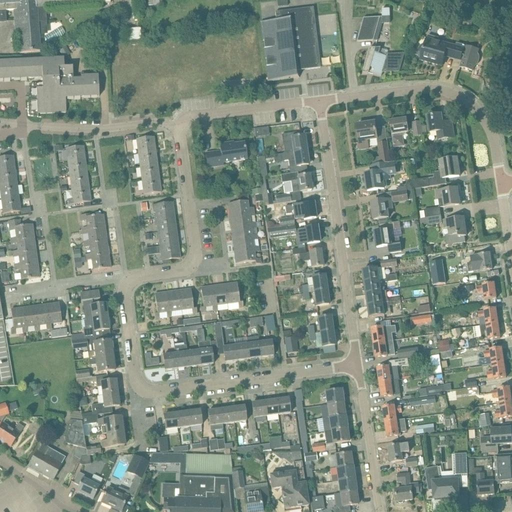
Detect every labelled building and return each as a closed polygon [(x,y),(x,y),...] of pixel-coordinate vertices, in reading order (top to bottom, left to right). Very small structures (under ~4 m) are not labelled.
[(0,0),(0,22),(6,22),(5,11),(14,11),(15,26),(17,26),(19,55),(29,54),(39,54),(38,36),(38,23),(47,23),(45,8),(98,4),(110,4),(109,0),(0,0)] [(363,19),(356,42),(377,41),(382,25),(389,24),(389,10),(388,10),(388,6),(382,6),(382,10),(381,11),(381,18),(363,19)] [(276,21),(261,23),(261,24),(262,23),(269,81),(268,81),(268,82),(299,78),(299,77),(298,77),(297,71),(320,69),(315,25),(313,8),(275,13),(276,21)] [(466,12),(462,22),(471,25),(473,22),(476,23),(479,17),(466,12)] [(141,39),(141,27),(126,28),(126,39),(141,39)] [(418,52),(418,53),(418,54),(418,55),(418,56),(418,57),(419,58),(419,59),(421,59),(421,61),(442,67),(445,57),(460,61),(461,58),(463,59),(460,68),(472,71),(473,67),(474,68),(475,67),(476,67),(476,66),(477,65),(478,64),(478,63),(479,62),(479,61),(479,60),(479,59),(479,58),(479,57),(479,56),(479,55),(478,55),(478,54),(479,50),(457,43),(456,47),(437,42),(438,39),(427,36),(427,39),(425,45),(423,45),(422,45),(421,46),(420,47),(419,48),(419,49),(418,50),(418,51),(418,52)] [(369,50),(361,75),(368,74),(368,73),(371,73),(372,73),(372,74),(381,77),(382,72),(384,67),(388,69),(388,72),(397,71),(397,61),(397,54),(395,54),(386,55),(387,51),(380,49),(375,49),(369,50)] [(0,80),(42,78),(42,90),(36,90),(36,96),(37,114),(66,112),(65,98),(99,97),(99,96),(98,76),(88,77),(81,77),(81,79),(73,80),(72,68),(69,68),(69,64),(64,64),(64,59),(0,61),(0,80)] [(0,102),(12,102),(11,93),(0,93),(0,102)] [(282,121),(295,120),(295,109),(281,110),(282,121)] [(268,123),(267,113),(255,114),(257,124),(268,123)] [(441,115),(427,117),(429,127),(430,134),(437,133),(438,140),(444,139),(454,138),(451,122),(442,123),(441,115)] [(406,119),(390,121),(392,136),(394,148),(405,147),(403,138),(406,134),(409,134),(408,133),(414,132),(415,137),(422,136),(422,133),(420,123),(412,124),(412,125),(407,125),(406,119)] [(375,123),(357,125),(360,150),(368,149),(367,142),(377,140),(376,133),(375,123)] [(300,133),(282,135),(283,144),(285,154),(306,151),(306,149),(305,144),(307,144),(306,138),(304,138),(304,137),(300,137),(300,133)] [(153,138),(136,140),(138,154),(155,152),(153,138)] [(378,144),(377,144),(380,165),(384,164),(391,163),(389,148),(388,142),(387,143),(378,144)] [(220,152),(205,154),(208,169),(223,166),(223,164),(247,161),(246,153),(244,143),(234,145),(233,143),(219,145),(220,152)] [(83,147),(66,149),(68,163),(85,161),(83,147)] [(285,154),(283,155),(284,162),(288,161),(289,168),(296,167),(298,167),(308,166),(306,151),(285,154)] [(155,152),(138,154),(140,168),(157,165),(155,152)] [(13,157),(0,158),(0,172),(14,171),(13,157)] [(265,157),(258,158),(261,178),(267,177),(265,160),(265,158),(265,157)] [(433,179),(428,179),(430,187),(437,186),(447,185),(446,179),(459,177),(457,159),(447,161),(440,162),(441,172),(432,173),(433,179)] [(85,161),(68,163),(70,177),(87,175),(85,161)] [(371,174),(365,175),(367,192),(377,190),(384,189),(383,182),(390,181),(390,177),(397,176),(396,173),(395,163),(388,164),(385,164),(375,166),(370,167),(371,174)] [(157,165),(140,168),(142,182),(159,179),(157,165)] [(14,171),(0,172),(0,186),(16,184),(14,171)] [(297,173),(281,176),(282,184),(291,182),(292,186),(292,193),(300,192),(302,192),(312,191),(310,175),(300,177),(298,177),(297,173)] [(87,175),(70,177),(72,191),(89,189),(87,175)] [(159,179),(142,182),(144,195),(161,193),(159,179)] [(16,184),(0,186),(0,190),(1,201),(18,198),(16,184)] [(73,199),(68,200),(68,206),(90,203),(89,189),(72,191),(73,199)] [(447,191),(436,192),(437,200),(438,200),(444,199),(445,207),(450,207),(460,205),(457,189),(447,191)] [(267,190),(261,191),(262,194),(262,199),(263,206),(276,204),(276,201),(273,202),(272,202),(271,194),(267,195),(267,190)] [(397,193),(392,194),(393,201),(393,202),(393,204),(408,202),(408,201),(406,191),(397,193)] [(290,195),(275,197),(276,201),(276,204),(291,202),(290,195)] [(18,198),(1,201),(3,214),(20,212),(18,198)] [(381,202),(371,203),(374,220),(384,219),(389,218),(388,210),(392,210),(391,204),(391,201),(381,202)] [(236,203),(228,205),(229,217),(249,214),(249,218),(255,217),(254,209),(248,210),(248,207),(247,202),(237,203),(236,203)] [(172,203),(152,206),(153,213),(155,213),(156,219),(174,217),(172,203)] [(301,205),(284,207),(286,216),(293,214),(293,218),(294,221),(304,220),(306,220),(316,219),(314,203),(304,205),(301,205)] [(424,211),(419,212),(420,219),(441,216),(440,209),(424,211)] [(249,214),(229,217),(231,229),(250,226),(251,230),(256,229),(256,224),(250,224),(250,223),(249,218),(249,214)] [(91,215),(80,216),(80,222),(86,221),(87,229),(87,231),(105,229),(103,216),(91,217),(91,215)] [(420,219),(421,226),(428,225),(428,226),(442,224),(441,216),(420,219)] [(156,219),(154,220),(155,227),(157,227),(158,233),(156,233),(156,234),(176,231),(174,217),(156,219)] [(293,218),(279,220),(280,228),(294,226),(294,221),(293,218)] [(454,220),(444,222),(445,229),(449,229),(450,236),(445,236),(446,246),(465,243),(464,237),(466,237),(464,219),(454,220)] [(19,221),(8,222),(9,232),(15,231),(16,239),(16,241),(34,238),(32,225),(20,227),(19,221)] [(381,232),(374,233),(377,248),(388,247),(389,254),(401,252),(400,242),(399,237),(390,239),(389,231),(396,230),(395,223),(389,224),(388,224),(380,225),(381,232)] [(250,226),(231,229),(232,240),(252,238),(252,241),(258,240),(257,236),(252,236),(251,235),(251,230),(250,226)] [(295,230),(294,226),(280,228),(275,228),(267,230),(268,240),(273,239),(295,236),(296,236),(295,230)] [(307,228),(295,230),(296,236),(295,236),(297,246),(304,245),(310,244),(319,243),(317,227),(307,228)] [(87,229),(81,229),(82,232),(82,235),(88,235),(88,242),(89,244),(107,242),(105,229),(87,231),(87,229)] [(176,231),(156,234),(157,241),(159,241),(160,248),(178,245),(176,231)] [(16,239),(10,239),(11,242),(11,244),(17,244),(17,251),(18,254),(36,252),(34,238),(16,241),(16,239)] [(252,238),(232,240),(234,252),(253,250),(254,253),(260,252),(259,247),(253,248),(253,246),(252,241),(252,238)] [(88,242),(83,242),(83,245),(84,248),(89,248),(90,255),(90,258),(109,255),(107,242),(89,244),(88,242)] [(160,248),(158,248),(159,255),(161,254),(162,261),(160,261),(160,262),(180,259),(178,245),(160,248)] [(79,250),(73,251),(74,261),(81,260),(79,250)] [(253,250),(234,252),(236,264),(255,262),(255,265),(260,264),(260,260),(255,260),(255,258),(254,253),(253,250)] [(17,251),(12,252),(12,255),(13,256),(13,258),(18,257),(19,264),(20,267),(38,265),(36,252),(18,254),(17,251)] [(309,253),(305,254),(299,255),(300,263),(310,261),(311,269),(313,268),(323,267),(321,251),(309,253)] [(467,261),(467,251),(450,252),(450,261),(467,261)] [(472,263),(467,264),(469,273),(480,271),(480,272),(492,270),(490,254),(478,256),(471,257),(472,263)] [(90,255),(85,256),(85,258),(85,261),(91,261),(92,271),(110,268),(109,255),(90,258),(90,255)] [(396,260),(381,262),(382,268),(382,269),(384,269),(397,267),(396,260)] [(433,286),(445,284),(442,262),(430,263),(433,286)] [(19,264),(14,265),(14,268),(14,271),(20,270),(22,281),(39,278),(38,265),(20,267),(19,264)] [(377,269),(363,271),(364,283),(379,280),(385,279),(385,276),(384,269),(382,269),(382,268),(377,269)] [(313,287),(308,288),(309,293),(314,292),(326,291),(324,276),(314,278),(312,278),(313,287)] [(379,280),(364,283),(366,294),(381,292),(379,280)] [(237,284),(225,285),(227,305),(238,304),(238,309),(243,308),(242,303),(239,303),(238,294),(237,284)] [(482,287),(476,288),(477,294),(483,293),(484,301),(486,300),(496,299),(494,284),(484,285),(482,285),(482,287)] [(225,285),(213,287),(216,312),(217,311),(217,307),(227,305),(225,285)] [(308,286),(298,287),(299,295),(303,294),(308,293),(309,293),(308,288),(308,286)] [(203,308),(200,308),(201,313),(205,313),(205,308),(212,307),(213,312),(216,312),(213,287),(201,289),(203,308)] [(191,290),(179,292),(181,311),(191,310),(192,315),(197,314),(196,309),(193,309),(192,300),(191,290)] [(326,291),(314,292),(315,300),(316,307),(319,307),(329,305),(326,291)] [(381,292),(366,294),(368,306),(388,303),(388,300),(386,291),(381,292)] [(98,292),(80,294),(81,303),(82,302),(85,321),(107,318),(105,305),(98,306),(97,300),(99,300),(98,292)] [(179,292),(167,293),(170,318),(171,317),(170,313),(181,311),(179,292)] [(157,314),(154,315),(155,320),(159,319),(158,314),(165,313),(166,318),(170,318),(167,293),(154,295),(157,314)] [(388,303),(368,306),(370,318),(379,317),(384,316),(383,310),(390,309),(390,306),(389,303),(388,303)] [(49,325),(46,325),(47,330),(50,330),(51,330),(50,325),(52,325),(61,323),(59,304),(47,305),(49,325)] [(37,327),(34,327),(34,332),(38,332),(39,331),(39,326),(46,325),(49,325),(47,305),(35,307),(37,327)] [(429,306),(417,308),(419,314),(430,312),(429,306)] [(25,328),(22,329),(23,334),(26,333),(27,333),(27,328),(34,327),(37,327),(35,307),(23,309),(25,328)] [(12,320),(5,321),(6,333),(11,332),(11,336),(15,335),(15,330),(22,329),(25,328),(23,309),(11,310),(12,320)] [(484,312),(478,313),(479,320),(485,319),(486,325),(498,324),(496,309),(486,310),(484,311),(484,312)] [(273,316),(265,317),(267,333),(275,331),(273,316)] [(431,316),(416,318),(417,325),(432,323),(431,316)] [(320,319),(318,319),(320,333),(332,332),(330,317),(320,319)] [(84,336),(76,337),(77,342),(86,341),(92,340),(102,339),(101,331),(109,330),(107,318),(85,321),(83,321),(84,329),(83,329),(84,336)] [(215,326),(213,326),(215,340),(222,339),(221,328),(226,328),(226,330),(233,329),(233,327),(232,322),(215,324),(215,326)] [(486,325),(473,327),(475,339),(481,338),(482,340),(488,339),(488,340),(490,340),(500,339),(498,324),(486,325)] [(381,328),(371,329),(373,344),(385,342),(393,341),(392,334),(396,334),(395,326),(391,327),(391,326),(383,327),(381,328)] [(67,329),(60,330),(61,338),(68,337),(67,329)] [(332,332),(320,333),(321,338),(322,348),(335,346),(332,332)] [(295,338),(285,339),(287,353),(297,352),(295,338)] [(222,339),(215,340),(216,341),(218,356),(224,355),(225,363),(237,361),(234,340),(229,341),(230,347),(224,348),(222,339)] [(236,346),(234,340),(237,361),(249,360),(247,345),(236,346)] [(77,342),(71,343),(72,351),(87,349),(87,346),(86,341),(77,342)] [(210,342),(198,343),(199,351),(201,366),(213,365),(212,356),(218,356),(216,341),(210,342)] [(271,341),(259,343),(261,358),(273,357),(272,347),(271,341)] [(385,342),(373,344),(375,359),(385,357),(388,357),(387,356),(394,355),(395,355),(393,341),(385,342)] [(448,341),(438,343),(440,354),(450,352),(448,341)] [(95,352),(87,353),(88,359),(112,356),(111,342),(101,343),(94,344),(95,352)] [(259,343),(247,345),(249,360),(261,358),(259,343)] [(184,346),(174,347),(175,354),(177,369),(189,368),(187,353),(186,346),(184,346)] [(418,349),(398,352),(399,361),(419,358),(418,349)] [(490,352),(483,353),(484,359),(490,358),(491,365),(504,363),(502,349),(492,350),(489,350),(490,352)] [(199,351),(187,353),(189,368),(201,366),(199,351)] [(175,354),(163,356),(165,371),(177,369),(175,354)] [(439,355),(430,357),(431,367),(441,366),(439,355)] [(112,356),(88,359),(89,366),(97,365),(98,373),(105,372),(115,371),(112,356)] [(387,367),(377,369),(379,384),(398,381),(399,381),(398,374),(396,374),(395,367),(409,365),(408,359),(388,362),(389,367),(387,367)] [(493,372),(486,373),(487,380),(493,379),(494,380),(496,380),(506,378),(504,363),(491,365),(493,372)] [(90,371),(75,373),(76,380),(91,378),(90,371)] [(91,378),(76,380),(77,384),(82,383),(96,381),(97,388),(98,396),(103,396),(118,394),(116,381),(108,382),(107,376),(97,377),(96,378),(91,378)] [(126,406),(122,380),(117,380),(121,407),(126,406)] [(476,380),(465,381),(466,388),(477,387),(476,380)] [(398,381),(379,384),(381,398),(391,397),(393,397),(393,396),(400,395),(398,381)] [(41,386),(31,389),(34,397),(44,393),(41,386)] [(436,387),(426,388),(426,389),(427,396),(438,395),(445,394),(444,386),(436,387)] [(498,391),(491,392),(492,398),(499,397),(500,404),(511,403),(509,388),(499,389),(498,389),(498,391)] [(478,389),(465,390),(466,398),(479,396),(478,389)] [(341,391),(325,393),(327,403),(327,406),(343,403),(341,391)] [(99,404),(91,405),(92,413),(92,416),(95,416),(112,414),(111,408),(119,407),(118,394),(103,396),(104,404),(99,404)] [(435,397),(409,401),(410,407),(436,403),(435,397)] [(86,398),(79,399),(80,407),(87,406),(86,398)] [(288,399),(276,401),(278,416),(290,414),(289,409),(288,399)] [(276,401),(264,402),(266,417),(278,416),(276,401)] [(264,402),(252,404),(253,414),(254,419),(266,417),(264,402)] [(15,403),(6,406),(8,413),(17,410),(15,403)] [(343,403),(327,406),(329,419),(345,416),(343,403)] [(501,412),(494,413),(495,419),(501,418),(502,419),(504,419),(511,417),(511,405),(511,403),(500,404),(501,412)] [(5,404),(0,405),(0,416),(6,414),(9,414),(8,413),(6,406),(5,404)] [(393,407),(383,408),(385,423),(397,421),(396,414),(402,413),(401,407),(395,408),(395,406),(393,407)] [(244,407),(232,408),(234,423),(246,422),(245,417),(244,407)] [(232,408),(220,410),(222,424),(223,430),(222,425),(226,424),(234,423),(232,408)] [(220,410),(208,412),(209,422),(209,424),(210,427),(210,432),(223,430),(222,424),(220,410)] [(200,411),(187,412),(189,424),(189,427),(202,426),(201,421),(200,411)] [(187,412),(175,414),(177,424),(177,429),(189,427),(189,424),(187,412)] [(175,414),(163,416),(164,424),(165,431),(175,429),(177,429),(177,424),(175,414)] [(489,414),(478,416),(480,428),(491,426),(489,414)] [(92,416),(82,418),(83,426),(87,425),(91,424),(96,424),(95,416),(92,416)] [(329,419),(322,420),(324,433),(347,429),(346,424),(345,416),(329,419)] [(111,419),(98,421),(99,427),(101,426),(102,434),(102,435),(107,434),(123,432),(121,418),(111,419)] [(397,421),(385,423),(387,438),(397,436),(399,436),(398,433),(407,432),(405,420),(397,421)] [(67,431),(64,444),(77,447),(78,447),(86,450),(86,448),(84,437),(83,426),(82,422),(70,421),(67,431)] [(0,427),(0,441),(10,448),(23,428),(18,425),(14,430),(3,423),(2,424),(0,427)] [(427,426),(416,428),(417,435),(435,432),(433,425),(427,426)] [(491,439),(480,439),(481,454),(488,453),(498,453),(498,446),(511,444),(511,439),(511,428),(501,429),(490,430),(491,439)] [(347,429),(324,433),(325,443),(326,445),(333,444),(334,444),(339,444),(349,442),(347,429)] [(108,442),(101,443),(102,448),(102,449),(115,447),(124,446),(123,432),(107,434),(108,442)] [(167,438),(158,439),(160,453),(168,452),(167,438)] [(281,438),(269,440),(269,445),(270,445),(270,450),(283,448),(282,444),(281,438)] [(217,440),(209,441),(210,452),(225,450),(225,445),(218,445),(217,440)] [(294,447),(289,448),(290,453),(291,453),(300,453),(300,446),(299,446),(299,441),(294,442),(294,447)] [(29,467),(28,468),(40,475),(41,474),(53,480),(58,472),(61,465),(60,465),(64,458),(57,454),(53,461),(45,456),(49,449),(49,448),(48,447),(42,444),(37,452),(34,458),(29,467)] [(323,444),(311,445),(312,451),(312,453),(313,453),(324,451),(323,444)] [(398,446),(388,447),(391,463),(401,462),(402,461),(401,454),(409,452),(408,445),(398,446)] [(91,448),(86,448),(86,450),(87,456),(100,454),(100,448),(100,446),(91,448)] [(256,453),(254,459),(261,462),(263,456),(256,453)] [(285,473),(270,475),(270,480),(272,490),(281,489),(284,510),(289,509),(289,511),(290,511),(302,510),(301,510),(301,508),(308,506),(307,497),(305,483),(304,483),(300,453),(291,453),(294,470),(285,471),(285,473)] [(316,453),(304,455),(305,462),(317,461),(316,453)] [(149,463),(148,464),(180,464),(180,477),(180,486),(163,486),(163,487),(163,498),(165,498),(165,500),(164,500),(164,510),(167,510),(167,511),(190,511),(191,473),(185,473),(185,456),(185,454),(153,454),(149,463)] [(340,455),(335,456),(337,469),(352,467),(350,454),(340,455)] [(467,454),(455,455),(456,476),(468,475),(467,454)] [(511,455),(495,457),(497,484),(511,483),(511,455)] [(111,457),(109,462),(113,464),(117,456),(111,457)] [(134,456),(126,473),(136,477),(142,479),(148,464),(149,463),(134,456)] [(185,456),(185,473),(191,473),(190,511),(235,511),(232,474),(232,469),(230,456),(185,456)] [(423,458),(406,461),(407,468),(424,466),(423,458)] [(474,460),(468,460),(469,476),(476,475),(477,486),(478,496),(495,495),(494,482),(484,482),(483,475),(482,475),(482,468),(474,469),(474,460)] [(108,462),(104,472),(105,472),(109,474),(113,464),(109,462),(108,462)] [(240,467),(233,469),(236,489),(243,488),(240,467)] [(337,469),(330,470),(332,483),(339,482),(354,480),(352,467),(337,469)] [(438,467),(425,470),(428,491),(434,491),(435,502),(451,501),(450,498),(458,498),(457,481),(440,482),(438,467)] [(78,475),(73,484),(79,486),(76,492),(93,500),(97,491),(101,485),(91,480),(90,482),(83,479),(85,476),(79,473),(78,475)] [(312,474),(306,475),(307,481),(308,481),(309,486),(318,485),(317,481),(313,482),(312,474)] [(403,490),(395,490),(397,502),(398,503),(399,504),(400,504),(401,504),(402,504),(402,503),(403,503),(404,502),(404,501),(413,501),(412,494),(419,493),(418,485),(418,484),(411,485),(409,474),(407,474),(397,475),(398,483),(402,483),(403,490)] [(354,480),(339,482),(340,495),(356,492),(354,480)] [(107,488),(101,503),(120,511),(121,511),(128,497),(127,497),(128,495),(129,492),(118,488),(116,492),(107,488)] [(250,491),(244,491),(245,499),(246,505),(246,511),(261,511),(261,507),(264,506),(264,505),(270,504),(269,498),(268,489),(268,488),(250,491)] [(336,508),(333,508),(333,511),(349,511),(349,507),(358,505),(356,492),(340,495),(334,496),(336,508)]
